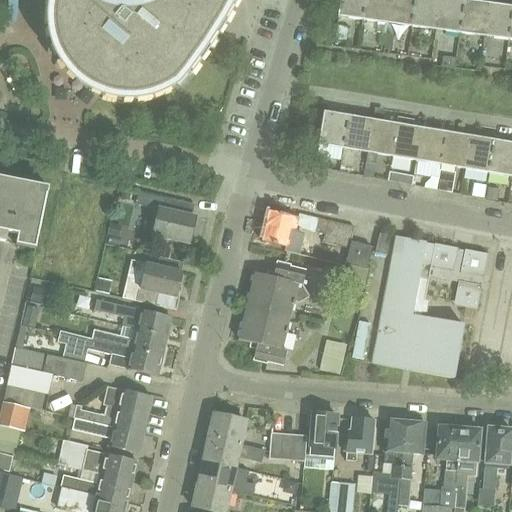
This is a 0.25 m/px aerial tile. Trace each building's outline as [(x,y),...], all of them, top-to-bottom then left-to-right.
[(44,0),(49,3),(48,8),(47,11),(47,17),(47,22),(47,28),(47,31),(48,36),(50,42),(50,45),(51,47),(53,53),(55,55),(57,60),(59,63),(62,67),(65,72),(69,76),(73,80),(78,84),(80,85),(85,88),(90,91),(95,93),(100,96),(105,97),(111,99),(116,99),(119,100),(125,100),(130,100),(136,100),(139,99),(144,98),(147,97),(152,96),(158,94),(163,92),(168,89),(170,87),(175,84),(179,87),(188,76),(189,77),(207,52),(225,23),(220,20),(226,9),(231,12),(236,0),(44,0)] [(339,0),(337,18),(362,21),(364,0),(339,0)] [(389,0),(364,0),(362,21),(386,24),(389,0)] [(414,0),(389,0),(386,24),(410,27),(414,0)] [(414,0),(410,27),(435,31),(438,0),(414,0)] [(464,1),(455,0),(438,0),(435,31),(459,34),(464,1)] [(459,34),(484,37),(488,4),(464,1),(459,34)] [(511,7),(488,4),(484,37),(508,40),(511,9),(511,7)] [(454,70),(454,64),(455,59),(442,57),(440,68),(454,70)] [(322,112),(317,145),(341,149),(346,117),(322,112)] [(370,121),(346,117),(341,149),(365,153),(370,121)] [(394,125),(389,157),(413,161),(418,129),(410,127),(411,121),(395,119),(394,125)] [(370,121),(365,153),(363,163),(374,165),(376,155),(389,157),(394,125),(380,122),(370,121)] [(413,161),(411,175),(435,179),(437,165),(443,133),(420,129),(418,129),(413,161)] [(437,165),(461,169),(467,137),(443,133),(437,165)] [(491,141),(467,137),(461,169),(486,174),(491,141)] [(486,174),(510,178),(511,165),(511,144),(491,141),(486,174)] [(389,173),(387,181),(411,186),(412,177),(389,173)] [(0,231),(16,235),(14,246),(34,250),(44,199),(45,200),(48,188),(0,178),(0,231)] [(435,182),(433,190),(444,193),(446,184),(435,182)] [(471,197),(483,199),(485,187),(473,184),(471,197)] [(496,201),(498,189),(487,187),(485,199),(496,201)] [(167,198),(138,191),(135,204),(147,207),(141,233),(151,235),(188,243),(194,218),(164,211),(167,198)] [(121,192),(120,200),(128,201),(130,193),(121,192)] [(60,201),(52,233),(67,236),(71,218),(86,222),(75,265),(94,269),(108,209),(82,203),(68,199),(67,203),(60,201)] [(293,233),(297,219),(268,212),(261,243),(285,248),(284,252),(298,256),(303,235),(293,233)] [(318,219),(314,233),(322,235),(320,244),(347,251),(350,242),(353,227),(318,219)] [(122,225),(110,222),(107,235),(119,238),(122,225)] [(379,234),(375,253),(386,256),(390,236),(379,234)] [(402,239),(392,296),(391,303),(383,302),(379,321),(387,322),(382,353),(374,351),(372,365),(453,380),(458,350),(463,326),(422,318),(425,302),(431,269),(453,273),(457,249),(402,239)] [(365,267),(370,247),(350,242),(347,251),(345,262),(365,267)] [(431,269),(429,278),(457,283),(482,288),(483,279),(488,255),(457,249),(453,273),(431,269)] [(249,309),(288,319),(291,306),(293,307),(294,303),(297,304),(308,297),(302,285),(305,270),(289,266),(289,267),(275,264),(273,272),(265,271),(264,276),(253,273),(249,294),(253,295),(249,309)] [(123,286),(120,299),(154,306),(157,294),(175,298),(177,288),(180,273),(154,267),(145,265),(141,281),(125,278),(123,286)] [(368,270),(347,265),(341,290),(362,296),(368,270)] [(97,279),(94,292),(108,295),(111,282),(97,279)] [(457,283),(454,298),(461,299),(465,305),(465,308),(477,311),(482,288),(457,283)] [(41,305),(45,290),(33,287),(30,302),(41,305)] [(120,328),(121,328),(165,338),(170,318),(95,301),(92,311),(122,318),(120,328)] [(25,306),(20,326),(34,329),(39,310),(25,306)] [(285,329),(288,319),(249,309),(247,321),(242,320),(238,340),(249,343),(248,348),(255,349),(253,358),(266,361),(266,362),(282,366),(286,351),(281,350),(284,334),(286,335),(287,330),(285,329)] [(358,322),(351,358),(363,360),(369,325),(358,322)] [(93,331),(91,340),(104,343),(112,345),(161,357),(165,338),(121,328),(119,337),(93,331)] [(18,333),(16,341),(23,342),(25,334),(18,333)] [(89,340),(59,333),(57,344),(110,357),(108,365),(156,377),(161,357),(112,345),(104,343),(89,340)] [(346,345),(325,341),(318,371),(339,376),(346,345)] [(83,364),(61,359),(15,348),(3,402),(25,407),(43,411),(52,375),(80,382),(85,364),(83,364)] [(120,391),(116,409),(106,407),(104,417),(80,411),(81,408),(70,405),(67,417),(73,418),(143,436),(151,399),(120,391)] [(3,402),(0,414),(0,426),(11,429),(19,431),(25,407),(3,402)] [(240,446),(246,423),(214,415),(208,438),(240,446)] [(333,458),(336,417),(312,415),(309,457),(333,458)] [(138,454),(143,436),(73,418),(71,430),(109,440),(107,447),(138,454)] [(372,474),(372,472),(373,455),(370,454),(374,422),(369,421),(369,420),(363,419),(363,421),(351,419),(350,432),(348,432),(345,460),(355,461),(356,453),(367,454),(365,473),(372,474)] [(405,422),(385,421),(383,452),(384,452),(383,465),(391,466),(390,474),(388,495),(387,495),(385,511),(396,511),(397,507),(400,480),(401,467),(402,454),(405,422)] [(402,454),(401,467),(411,468),(412,455),(421,456),(424,424),(405,422),(402,454)] [(422,507),(421,511),(449,511),(450,510),(452,510),(459,429),(450,429),(450,426),(441,425),(440,428),(439,428),(436,460),(446,461),(443,488),(441,488),(440,492),(439,508),(422,507)] [(459,429),(452,510),(454,510),(453,511),(463,511),(467,477),(476,477),(477,463),(480,431),(477,431),(477,428),(468,427),(468,430),(459,429)] [(508,465),(511,431),(487,429),(484,463),(482,491),(494,492),(496,469),(496,464),(508,465)] [(269,460),(281,461),(283,435),(271,434),(269,460)] [(283,435),(281,461),(293,462),(295,436),(283,435)] [(306,437),(295,436),(293,462),(304,463),(306,437)] [(208,438),(203,461),(234,469),(237,458),(261,464),(263,452),(240,446),(208,438)] [(83,460),(80,471),(131,483),(136,463),(85,451),(86,447),(62,442),(59,454),(83,460)] [(0,454),(0,470),(8,473),(12,458),(0,454)] [(203,461),(197,485),(229,493),(251,498),(254,486),(245,484),(248,472),(234,469),(203,461)] [(410,481),(411,468),(401,467),(400,480),(410,481)] [(62,476),(60,487),(61,487),(62,487),(95,495),(127,503),(131,483),(80,471),(78,470),(76,479),(62,476)] [(0,473),(0,506),(3,507),(10,476),(0,473)] [(400,480),(397,507),(407,508),(410,481),(400,480)] [(351,511),(354,485),(330,483),(327,511),(351,511)] [(224,511),(229,493),(197,485),(191,508),(207,511),(224,511)] [(61,487),(56,509),(62,510),(70,511),(124,511),(127,503),(95,495),(62,487),(61,487)]
